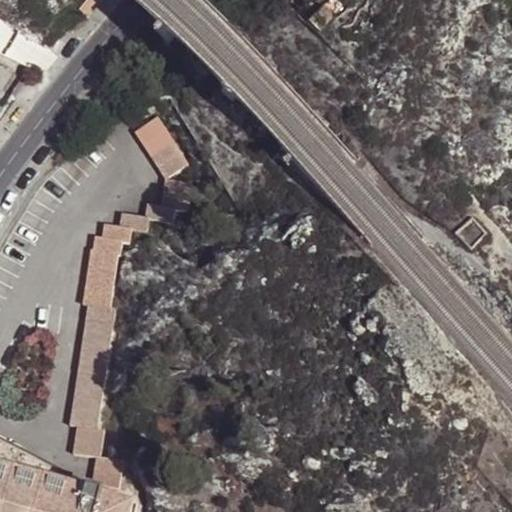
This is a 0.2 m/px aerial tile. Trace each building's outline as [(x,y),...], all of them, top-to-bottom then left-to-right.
[(137,59),(146,67),(159,52),(150,44),(137,59)] [(120,89),(129,97),(143,81),(134,74),(120,89)] [(134,105),(137,118),(153,114),(150,101),(134,105)] [(131,133),(161,179),(184,165),(154,118),(131,133)] [(67,426),(94,429),(105,309),(110,309),(115,255),(117,256),(118,243),(126,244),(127,231),(143,233),(144,220),(169,223),(170,209),(185,210),(188,182),(161,179),(159,206),(143,205),(142,217),(118,215),(117,227),(100,226),(99,239),(92,238),(90,251),(88,251),(83,306),(78,305),(67,426)] [(100,453),(94,479),(123,485),(129,459),(100,453)] [(0,511),(123,511),(126,502),(96,495),(97,491),(81,487),(80,490),(0,468),(0,511)] [(126,502),(123,511),(133,511),(135,505),(126,502)]
